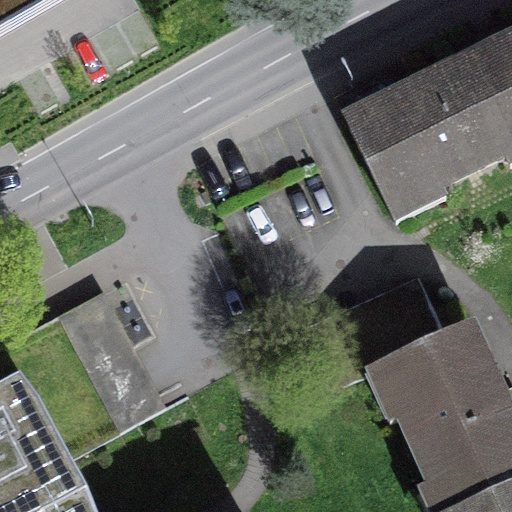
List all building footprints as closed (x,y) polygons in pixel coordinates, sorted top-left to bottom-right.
[(0,0),(0,55),(95,0),(0,0)] [(511,44),(492,55),(511,96),(511,44)] [(393,214),(511,156),(511,96),(492,55),(349,124),(393,214)] [(379,370),(443,342),(418,284),(305,333),(330,391),(379,370)] [(85,456),(164,416),(141,371),(116,323),(37,363),(85,456)] [(443,511),(455,511),(511,486),(511,416),(472,327),(443,342),(379,370),(443,511)] [(21,390),(0,401),(0,511),(46,511),(78,495),(21,390)] [(511,511),(511,486),(455,511),(511,511)] [(46,511),(87,511),(78,495),(46,511)]
